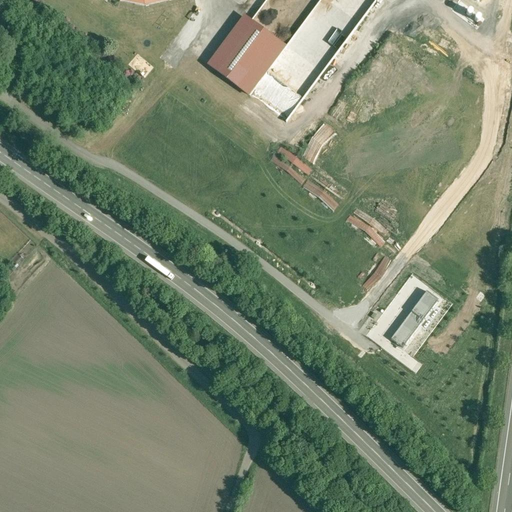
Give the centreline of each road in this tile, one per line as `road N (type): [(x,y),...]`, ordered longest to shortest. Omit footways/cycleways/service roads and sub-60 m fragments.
road 1 (secondary): [(0,152),(233,321),(432,511)]
road 2 (residential): [(232,511),(254,438),(249,429),(95,275),(0,195)]
